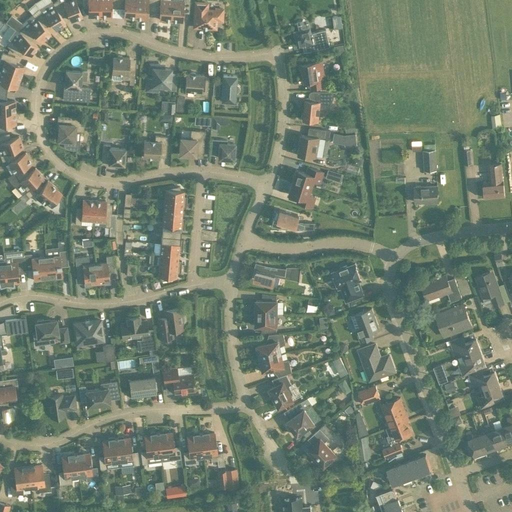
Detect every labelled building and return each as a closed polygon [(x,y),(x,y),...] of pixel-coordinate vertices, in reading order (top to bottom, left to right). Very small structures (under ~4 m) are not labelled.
[(28,9),(32,14),(43,25),(47,21),(49,20),(55,30),(65,23),(59,14),(52,3),(51,1),(50,0),(39,0),(35,3),(28,9)] [(56,0),(52,3),(59,14),(65,11),(67,10),(71,21),(82,16),(75,0),(56,0)] [(88,16),(100,16),(99,0),(81,0),(82,4),(88,4),(88,16)] [(99,0),(100,16),(111,16),(111,4),(118,4),(118,0),(99,0)] [(118,0),(118,4),(124,5),(123,17),(135,17),(136,0),(118,0)] [(154,7),(154,0),(136,0),(135,17),(147,18),(148,7),(154,7)] [(154,0),(154,7),(160,7),(159,19),(170,20),(172,0),(170,0),(154,0)] [(183,0),(183,1),(172,0),(170,20),(182,21),(183,9),(189,10),(189,0),(183,0)] [(195,2),(194,26),(215,28),(216,21),(222,21),(223,9),(215,8),(214,10),(206,10),(207,3),(195,2)] [(11,15),(5,22),(15,29),(29,39),(32,34),(34,33),(41,41),(50,33),(43,25),(34,15),(32,14),(22,23),(11,15)] [(341,27),(339,16),(332,17),(333,28),(341,27)] [(302,46),(303,52),(320,48),(316,31),(310,33),(309,28),(293,31),(297,47),(302,46)] [(37,46),(29,39),(15,29),(8,38),(11,41),(7,46),(17,54),(21,49),(30,55),(37,46)] [(0,58),(0,69),(1,70),(20,77),(24,66),(13,62),(15,56),(2,52),(0,58)] [(87,55),(87,63),(99,63),(100,55),(87,55)] [(112,72),(111,79),(122,80),(122,79),(129,79),(129,84),(134,84),(135,62),(129,62),(129,57),(122,57),(121,56),(118,55),(116,56),(113,56),(112,72)] [(322,87),(321,76),(324,76),(322,61),(298,64),(299,72),(301,72),(303,82),(309,81),(310,88),(322,87)] [(159,85),(169,86),(169,90),(176,90),(177,73),(170,72),(170,68),(160,68),(160,64),(150,64),(150,73),(153,73),(153,78),(147,77),(146,89),(158,90),(159,85)] [(0,91),(4,92),(5,84),(16,88),(20,77),(1,70),(0,73),(0,91)] [(65,70),(64,83),(66,83),(66,86),(65,99),(89,101),(90,87),(81,87),(81,80),(86,80),(87,71),(82,71),(65,70)] [(195,90),(195,96),(207,97),(209,80),(202,79),(202,74),(186,73),(185,90),(195,90)] [(235,101),(235,93),(236,92),(237,92),(238,92),(238,91),(239,90),(239,89),(239,88),(239,87),(238,86),(238,85),(237,85),(236,84),(236,75),(223,74),(221,101),(235,101)] [(0,112),(15,112),(14,100),(3,101),(4,92),(0,91),(0,112)] [(336,91),(319,91),(312,91),(311,91),(308,95),(312,98),(314,99),(314,101),(304,100),(303,112),(301,112),(301,118),(302,118),(302,119),(317,121),(318,108),(322,108),(325,107),(328,105),(330,102),(332,99),(333,96),(333,92),(336,92),(336,91)] [(501,102),(502,126),(511,126),(511,102),(501,102)] [(15,124),(15,112),(0,112),(0,130),(4,130),(4,124),(15,124)] [(68,149),(69,149),(76,150),(76,146),(78,146),(78,140),(74,140),(75,131),(79,131),(79,127),(84,127),(84,117),(58,115),(57,124),(59,124),(58,139),(64,140),(63,142),(63,143),(64,144),(64,145),(64,146),(65,147),(66,148),(67,148),(67,149),(68,149)] [(353,121),(344,122),(345,132),(354,131),(353,121)] [(300,134),(297,155),(297,154),(302,155),(315,157),(317,144),(315,143),(316,138),(328,139),(329,130),(308,127),(307,135),(301,134),(300,134)] [(189,155),(189,157),(203,158),(205,131),(195,130),(194,135),(190,134),(190,138),(180,138),(179,154),(189,155)] [(355,133),(344,134),(345,145),(356,144),(355,133)] [(0,154),(4,154),(12,151),(23,147),(19,135),(8,139),(6,134),(0,135),(0,154)] [(144,140),(143,156),(146,156),(147,158),(151,158),(152,157),(159,157),(159,153),(166,153),(167,136),(155,135),(155,141),(144,140)] [(219,153),(218,157),(233,158),(235,143),(227,143),(227,140),(212,139),(211,153),(219,153)] [(422,141),(412,141),(413,151),(422,151),(422,141)] [(111,162),(111,163),(124,164),(125,148),(110,147),(110,144),(103,143),(101,161),(111,162)] [(424,170),(436,169),(435,149),(423,150),(424,170)] [(12,151),(0,154),(0,155),(2,161),(6,159),(14,173),(22,168),(32,162),(25,152),(16,158),(15,156),(12,151)] [(483,182),(485,198),(505,195),(503,180),(501,163),(488,164),(490,181),(483,182)] [(8,176),(8,177),(10,181),(22,195),(25,192),(28,190),(35,184),(43,176),(35,167),(27,175),(25,173),(22,168),(14,173),(11,175),(8,176)] [(292,181),(310,187),(312,179),(319,181),(322,171),(308,167),(306,172),(296,169),(292,181)] [(328,169),(326,177),(339,181),(341,173),(328,169)] [(28,190),(25,192),(29,197),(32,194),(45,203),(46,202),(51,206),(61,194),(56,189),(57,188),(47,180),(40,189),(39,188),(35,184),(28,190)] [(307,194),(310,187),(292,181),(288,193),(298,196),(297,202),(311,207),(314,196),(307,194)] [(430,201),(430,203),(438,202),(437,185),(414,186),(415,202),(430,201)] [(164,200),(186,202),(187,196),(183,196),(184,191),(179,190),(180,186),(170,188),(170,189),(165,189),(164,200)] [(20,197),(21,198),(24,202),(29,197),(25,192),(20,197)] [(81,219),(93,220),(94,200),(83,199),(82,211),(76,211),(75,224),(81,224),(81,219)] [(94,200),(93,220),(92,225),(104,226),(110,226),(111,213),(105,213),(106,201),(94,200)] [(164,200),(163,211),(182,212),(182,207),(186,208),(186,202),(164,200)] [(275,211),(271,226),(277,227),(280,228),(281,225),(286,227),(286,229),(290,229),(296,229),(299,229),(303,229),(304,224),(295,222),(297,215),(279,209),(278,211),(275,211)] [(163,211),(162,222),(185,223),(185,218),(181,217),(182,212),(163,211)] [(154,221),(153,232),(161,232),(180,234),(180,229),(184,229),(185,223),(162,222),(154,221)] [(123,231),(122,231),(115,230),(115,238),(116,243),(122,243),(123,231)] [(161,232),(160,243),(183,245),(183,239),(180,239),(180,234),(161,232)] [(59,255),(45,256),(47,271),(48,276),(55,275),(55,278),(62,277),(61,266),(68,265),(67,250),(66,250),(65,241),(58,242),(59,255)] [(154,242),(153,253),(178,255),(179,250),(182,251),(183,245),(160,243),(154,242)] [(24,254),(24,256),(25,270),(32,269),(33,280),(40,279),(40,277),(48,276),(45,256),(32,258),(31,253),(24,254)] [(152,264),(159,265),(181,266),(181,261),(178,260),(178,255),(153,253),(152,264)] [(495,261),(496,262),(503,261),(501,254),(494,255),(495,261)] [(106,262),(96,263),(98,282),(109,281),(108,268),(114,267),(113,255),(106,256),(106,262)] [(4,258),(6,284),(13,284),(13,282),(19,281),(18,270),(25,269),(24,256),(11,257),(12,262),(5,263),(4,258)] [(85,284),(98,282),(96,263),(89,264),(88,256),(75,257),(76,271),(83,270),(85,284)] [(290,279),(299,281),(301,266),(295,267),(291,267),(286,266),(286,268),(283,268),(277,267),(271,266),(265,265),(262,264),(256,262),(252,275),(255,276),(254,278),(273,283),(275,273),(285,275),(290,276),(290,279)] [(363,294),(358,280),(361,279),(355,263),(347,266),(346,264),(340,267),(341,269),(332,272),(334,276),(332,277),(335,284),(337,283),(338,288),(341,287),(346,301),(363,294)] [(180,272),(181,266),(159,265),(158,276),(162,276),(162,280),(172,278),(172,277),(176,277),(177,272),(180,272)] [(490,295),(494,306),(504,302),(493,270),(475,276),(483,297),(490,295)] [(427,300),(448,293),(451,302),(462,298),(454,277),(448,280),(446,274),(421,283),(427,300)] [(256,300),(256,313),(277,313),(283,313),(283,301),(277,301),(277,295),(265,293),(265,300),(256,300)] [(435,313),(444,337),(472,326),(466,310),(460,313),(457,305),(450,308),(450,306),(435,311),(436,313),(435,313)] [(165,320),(158,321),(161,339),(173,337),(172,333),(175,333),(177,331),(176,329),(183,328),(182,321),(184,321),(186,320),(185,316),(183,314),(181,314),(180,307),(164,310),(165,320)] [(373,337),(371,331),(379,328),(372,308),(356,314),(361,327),(356,329),(361,342),(373,337)] [(277,326),(277,313),(256,313),(256,325),(264,326),(264,332),(276,331),(276,326),(277,326)] [(126,323),(120,324),(122,337),(141,335),(141,339),(139,339),(140,350),(156,348),(154,333),(148,334),(146,320),(140,321),(139,315),(125,317),(126,323)] [(7,334),(27,331),(25,317),(5,320),(7,334)] [(68,340),(66,327),(57,328),(56,319),(44,321),(44,319),(37,320),(37,322),(35,322),(37,337),(46,336),(47,339),(54,338),(53,335),(60,334),(61,341),(68,340)] [(74,323),(77,343),(103,339),(100,320),(74,323)] [(260,358),(281,353),(279,346),(285,344),(283,333),(268,334),(269,342),(257,345),(260,358)] [(463,356),(480,349),(476,338),(466,342),(463,336),(450,341),(454,351),(460,349),(463,356)] [(105,361),(109,360),(115,359),(113,343),(102,345),(105,361)] [(359,349),(370,379),(395,370),(389,354),(380,357),(375,343),(359,349)] [(463,375),(468,373),(476,370),(474,364),(485,360),(480,349),(463,356),(465,362),(459,365),(463,375)] [(278,377),(286,374),(292,372),(289,360),(283,360),(281,353),(260,358),(263,370),(275,368),(278,377)] [(333,360),(335,365),(342,362),(339,357),(333,360)] [(437,383),(446,380),(440,363),(431,366),(437,383)] [(344,365),(339,368),(342,375),(348,372),(344,365)] [(72,367),(64,368),(65,377),(73,376),(72,367)] [(173,382),(174,392),(195,389),(193,373),(177,375),(176,367),(162,369),(164,383),(173,382)] [(479,381),(481,388),(499,382),(495,370),(484,374),(482,368),(476,370),(468,373),(472,384),(479,381)] [(286,374),(278,377),(272,379),(275,385),(269,388),(275,400),(274,401),(277,406),(278,406),(279,407),(293,399),(286,387),(292,384),(286,374)] [(150,395),(150,393),(156,392),(154,376),(129,379),(130,391),(129,392),(131,398),(150,395)] [(8,406),(7,396),(16,395),(14,385),(17,384),(16,377),(0,379),(0,413),(2,414),(3,419),(15,417),(13,405),(8,406)] [(101,388),(86,390),(85,385),(78,386),(80,401),(86,400),(87,405),(110,402),(109,396),(118,395),(116,380),(100,383),(101,388)] [(345,381),(339,384),(343,393),(350,390),(345,381)] [(450,382),(445,384),(447,391),(453,390),(450,382)] [(503,393),(499,382),(481,388),(484,395),(477,397),(481,408),(494,403),(492,397),(503,393)] [(375,385),(358,391),(363,403),(380,397),(375,385)] [(65,415),(64,410),(76,408),(74,395),(62,396),(62,394),(47,396),(50,417),(65,415)] [(297,413),(287,420),(292,427),(290,428),(295,434),(296,433),(297,435),(315,423),(305,409),(312,404),(316,401),(312,395),(292,406),(297,413)] [(400,397),(381,405),(389,426),(390,426),(407,420),(408,419),(400,397)] [(349,405),(344,410),(349,414),(354,410),(349,405)] [(455,407),(449,409),(452,416),(457,414),(455,407)] [(358,434),(365,433),(361,411),(354,412),(358,434)] [(509,424),(502,427),(507,443),(511,441),(511,419),(511,416),(507,418),(509,424)] [(392,445),(383,449),(386,456),(387,456),(389,460),(388,460),(389,460),(397,455),(397,454),(396,452),(403,450),(400,442),(398,443),(397,439),(412,433),(407,420),(390,426),(389,426),(386,428),(389,435),(391,435),(392,439),(390,440),(392,445)] [(493,423),(488,425),(496,447),(507,443),(502,427),(495,429),(493,423)] [(485,433),(479,435),(485,451),(496,447),(488,425),(483,426),(485,433)] [(320,428),(308,439),(313,444),(308,449),(319,460),(318,461),(322,465),(323,464),(324,465),(328,461),(329,463),(330,462),(331,461),(332,461),(332,460),(333,460),(334,460),(335,459),(334,456),(336,454),(325,442),(329,438),(320,428)] [(165,431),(158,432),(160,449),(161,461),(181,458),(179,446),(173,446),(171,432),(165,432),(165,431)] [(200,432),(203,455),(210,454),(211,461),(217,460),(218,466),(224,465),(222,452),(217,453),(214,432),(208,433),(208,431),(200,432)] [(471,431),(466,433),(474,455),(485,451),(479,435),(473,437),(471,431)] [(146,450),(140,451),(142,463),(154,462),(161,461),(160,449),(158,432),(150,433),(151,434),(144,435),(146,450)] [(196,456),(203,455),(200,432),(193,433),(193,435),(187,436),(189,450),(183,451),(185,464),(197,462),(196,456)] [(123,436),(116,437),(116,440),(119,466),(139,464),(137,451),(131,452),(129,437),(123,438),(123,436)] [(104,455),(98,456),(100,469),(112,467),(119,466),(116,440),(116,437),(108,438),(109,440),(102,440),(104,455)] [(367,446),(359,447),(361,460),(369,459),(367,446)] [(75,452),(78,476),(85,475),(86,481),(98,479),(97,466),(91,467),(89,452),(83,453),(82,451),(75,452)] [(71,476),(78,476),(75,452),(68,453),(68,455),(62,456),(64,471),(58,471),(60,484),(72,482),(71,476)] [(416,458),(422,475),(432,471),(426,454),(416,458)] [(416,458),(406,461),(413,479),(422,475),(416,458)] [(406,461),(397,465),(404,482),(413,479),(406,461)] [(41,464),(28,466),(30,486),(39,485),(39,491),(50,490),(49,475),(43,476),(41,464)] [(397,485),(404,482),(397,465),(387,469),(392,482),(393,483),(394,484),(395,485),(396,485),(397,485)] [(22,487),(30,486),(28,466),(14,467),(16,479),(10,480),(12,495),(23,493),(22,487)] [(227,487),(238,486),(236,468),(235,468),(225,469),(225,470),(227,487)] [(225,470),(218,471),(220,488),(227,487),(225,470)] [(155,493),(164,493),(163,480),(155,481),(155,493)] [(372,480),(370,487),(376,489),(378,483),(372,480)] [(115,493),(129,492),(129,484),(115,485),(115,493)] [(184,485),(166,487),(167,496),(185,494),(184,485)] [(376,493),(380,503),(397,497),(394,489),(394,488),(393,488),(392,487),(391,487),(390,488),(376,493)] [(302,506),(301,497),(283,499),(284,511),(310,511),(309,505),(302,506)] [(397,497),(380,503),(382,511),(384,511),(401,506),(397,497)] [(0,501),(0,511),(6,511),(9,504),(0,501)] [(236,502),(227,503),(228,511),(237,511),(236,502)]
